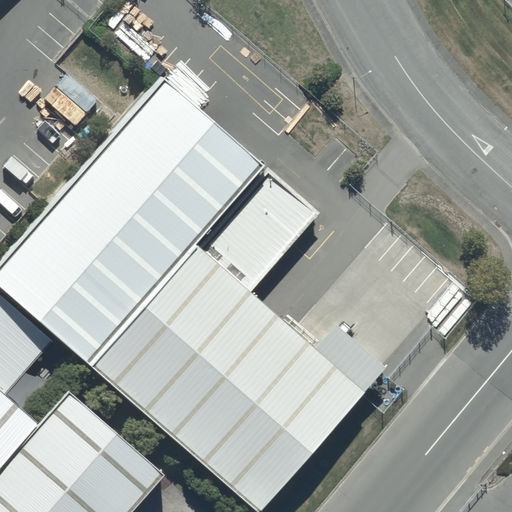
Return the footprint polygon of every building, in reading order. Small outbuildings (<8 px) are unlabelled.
[(259,161),(163,79),(0,269),(0,297),(52,342),(83,367),(259,161)] [(259,161),(83,367),(254,511),(258,511),(362,393),(250,297),(321,215),(259,161)] [(52,342),(0,297),(0,397),(2,398),(52,342)] [(0,481),(40,433),(2,398),(0,397),(0,481)] [(0,511),(125,511),(158,473),(70,400),(40,433),(0,481),(0,511)]
